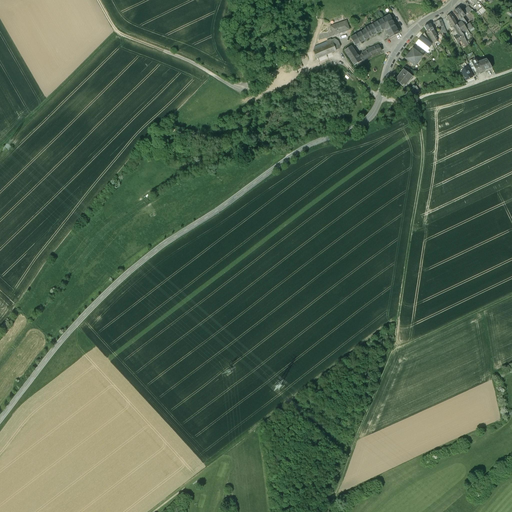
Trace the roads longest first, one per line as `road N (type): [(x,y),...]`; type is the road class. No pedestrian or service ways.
road 1 (tertiary): [(0,418),(136,265),(304,146),(366,119),(393,54)]
road 2 (track): [(511,295),(390,353),(329,511)]
road 3 (track): [(404,103),(418,124),(423,156),(387,357)]
road 4 (track): [(116,30),(0,146)]
road 5 (track): [(463,87),(411,104),(389,99),(352,71),(340,53),(343,39)]
road 6 (track): [(116,30),(249,88)]
